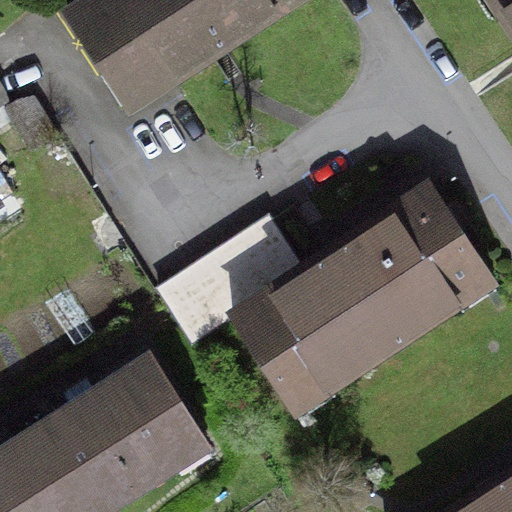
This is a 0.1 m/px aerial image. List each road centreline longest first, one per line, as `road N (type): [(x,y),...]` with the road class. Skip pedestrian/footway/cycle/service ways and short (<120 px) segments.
road 1 (unknown): [(445,82),(403,86),(237,167),(190,175),(165,168),(43,12)]
road 2 (residential): [(511,186),(426,54)]
